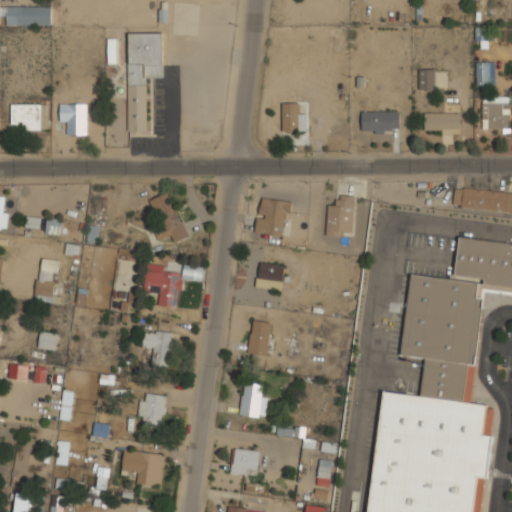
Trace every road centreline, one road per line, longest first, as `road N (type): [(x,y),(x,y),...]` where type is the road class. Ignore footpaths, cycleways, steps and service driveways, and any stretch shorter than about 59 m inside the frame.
road 1 (residential): [(255,0),(189,511)]
road 2 (residential): [(511,159),(0,166)]
